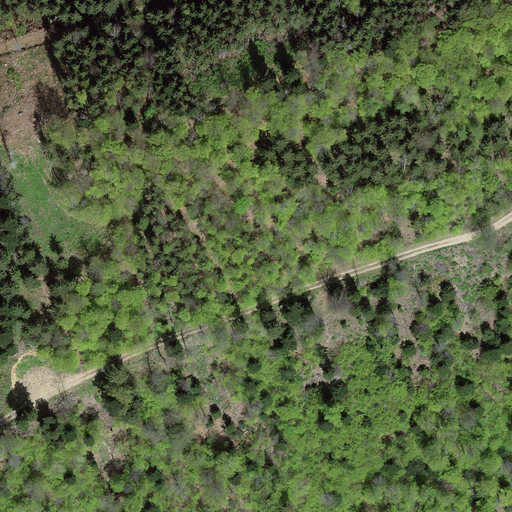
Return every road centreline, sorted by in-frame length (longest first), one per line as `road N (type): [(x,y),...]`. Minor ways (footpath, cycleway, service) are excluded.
road 1 (track): [(511,214),(204,324),(0,421)]
road 2 (track): [(0,50),(124,19),(165,0)]
